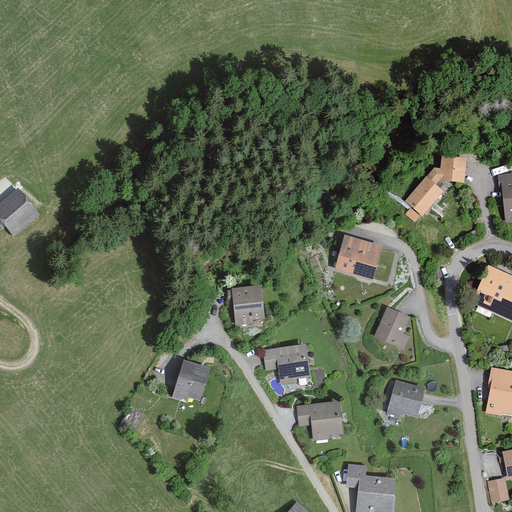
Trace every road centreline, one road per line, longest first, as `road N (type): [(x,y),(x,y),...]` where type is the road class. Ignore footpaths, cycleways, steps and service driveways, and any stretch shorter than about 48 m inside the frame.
road 1 (residential): [(511,251),(474,254),(457,268),(450,296),(481,511)]
road 2 (residential): [(331,511),(226,341),(183,350)]
